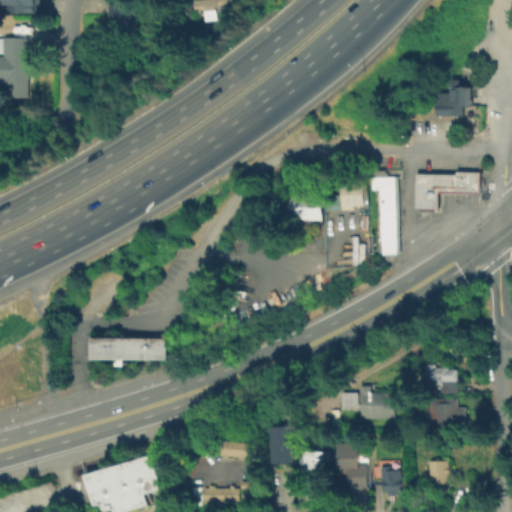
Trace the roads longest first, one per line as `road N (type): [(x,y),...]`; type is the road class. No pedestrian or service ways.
road 1 (primary): [(497,228),(404,295),(281,359),(0,450)]
road 2 (motorway): [(329,0),(196,106),(0,219)]
road 3 (motorway): [(128,198),(256,107),(382,0)]
road 4 (residential): [(507,325),(499,349),(499,511)]
road 5 (track): [(502,151),(323,148)]
road 6 (motorway): [(0,263),(128,198)]
road 7 (residential): [(69,0),(58,122)]
